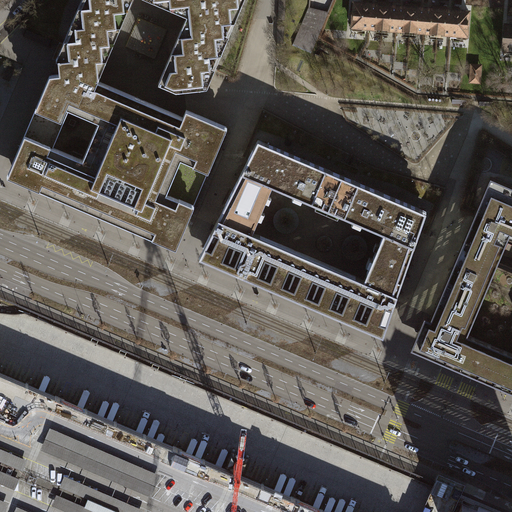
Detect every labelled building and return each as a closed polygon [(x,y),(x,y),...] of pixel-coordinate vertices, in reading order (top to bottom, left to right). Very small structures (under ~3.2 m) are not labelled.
[(81,0),(64,40),(76,39),(74,24),(83,23),(81,7),(90,6),(89,0),(81,0)] [(89,0),(90,6),(81,7),(83,23),(93,22),(92,13),(99,13),(99,18),(101,18),(101,20),(119,18),(119,26),(121,26),(131,0),(149,0),(155,2),(155,1),(162,0),(89,0)] [(187,16),(178,36),(180,36),(181,44),(194,43),(193,38),(205,37),(205,41),(216,39),(225,39),(223,23),(232,22),(230,7),(241,6),(243,0),(162,0),(155,1),(155,2),(187,16)] [(286,0),(278,0),(278,20),(285,20),(286,0)] [(363,27),(369,28),(370,4),(354,3),(352,31),(362,31),(363,27)] [(369,28),(382,29),(384,5),(370,4),(369,28)] [(382,29),(396,30),(398,6),(384,5),(382,29)] [(216,39),(218,55),(209,56),(211,71),(205,72),(207,87),(241,6),(230,7),(232,22),(223,23),(225,39),(216,39)] [(396,30),(410,31),(412,7),(398,6),(396,30)] [(410,31),(423,32),(425,8),(412,7),(410,31)] [(423,32),(437,33),(439,9),(425,8),(423,32)] [(437,33),(451,34),(453,10),(439,9),(437,33)] [(469,12),(453,10),(451,34),(457,35),(457,39),(467,40),(469,12)] [(60,74),(61,83),(72,88),(75,81),(95,89),(98,81),(97,81),(102,70),(106,60),(121,26),(119,26),(119,18),(101,20),(101,18),(99,18),(99,13),(92,13),(93,22),(83,23),(74,24),(76,39),(64,40),(56,60),(58,61),(59,67),(59,74),(60,74)] [(511,24),(506,24),(503,53),(511,53),(511,24)] [(285,26),(277,26),(276,43),(284,43),(285,26)] [(51,40),(26,29),(23,36),(49,47),(51,40)] [(180,36),(178,36),(159,83),(176,90),(207,87),(205,72),(211,71),(209,56),(218,55),(216,39),(205,41),(205,37),(193,38),(194,43),(181,44),(180,36)] [(471,72),(481,72),(482,65),(471,64),(471,72)] [(15,69),(9,66),(3,78),(10,80),(15,69)] [(480,83),(481,72),(471,72),(470,82),(476,82),(480,83)] [(98,81),(95,89),(75,81),(72,88),(61,83),(60,74),(59,74),(50,75),(7,175),(176,247),(227,126),(186,109),(183,117),(98,81)] [(265,202),(272,185),(277,188),(292,154),(258,140),(233,188),(265,202)] [(277,188),(328,209),(342,175),(292,154),(277,188)] [(342,175),(328,209),(379,230),(393,197),(342,175)] [(511,184),(491,175),(431,317),(425,314),(411,346),(461,367),(511,389),(511,184)] [(265,202),(233,188),(225,206),(222,212),(219,218),(216,223),(222,225),(221,228),(251,240),(254,233),(252,232),(256,224),(259,216),(265,202)] [(379,230),(384,233),(381,240),(377,248),(377,249),(408,263),(410,258),(412,252),(414,246),(426,211),(393,197),(379,230)] [(296,228),(298,225),(299,221),(299,217),(297,214),(295,210),(292,208),(288,207),(284,207),(280,209),(277,211),(275,215),(274,218),(274,222),(275,226),(278,229),(281,232),(285,233),(289,232),(293,231),(296,228)] [(362,279),(254,233),(251,240),(221,228),(222,225),(216,223),(199,257),(383,335),(396,299),(390,297),(389,299),(359,286),(362,279)] [(364,256),(366,252),(367,248),(367,244),(366,241),(363,238),(360,235),(356,234),(352,235),(348,236),(345,239),(343,242),(342,246),(342,250),(344,253),(346,257),(349,259),(353,260),(357,260),(361,258),(364,256)] [(364,279),(362,279),(359,286),(389,299),(390,297),(396,299),(408,263),(377,249),(364,279)] [(329,511),(0,372),(0,511),(329,511)]
